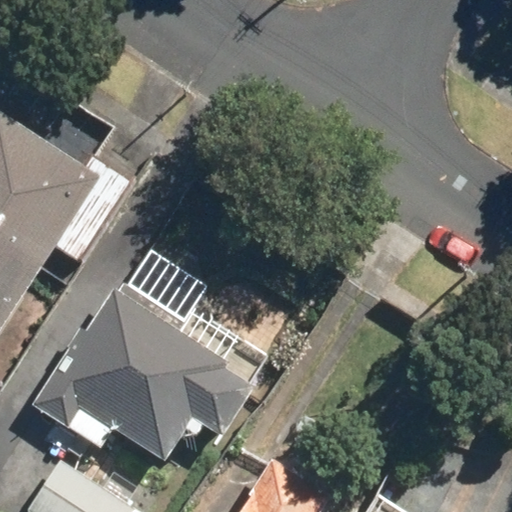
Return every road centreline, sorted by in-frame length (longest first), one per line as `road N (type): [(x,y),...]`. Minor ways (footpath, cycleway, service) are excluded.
road 1 (residential): [(172,0),(346,113)]
road 2 (residential): [(346,113),(511,221)]
road 3 (residential): [(346,113),(421,0)]
